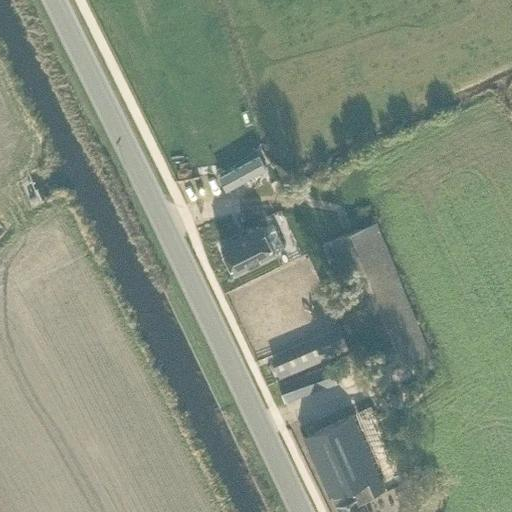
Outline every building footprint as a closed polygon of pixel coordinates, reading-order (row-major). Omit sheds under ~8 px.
[(249,161),(220,177),(227,190),(266,169),(262,162),(259,156),(249,161)] [(277,180),(271,183),(275,192),(281,189),(277,180)] [(324,243),(376,373),(428,352),(376,222),(324,243)] [(262,229),(274,253),(285,247),(273,224),(262,229)] [(268,245),(227,265),(241,294),(282,274),(268,245)] [(275,364),(280,378),(346,350),(340,336),(275,364)] [(285,401),(338,382),(331,364),(279,383),(285,401)] [(340,511),(369,511),(363,498),(384,488),(403,480),(370,405),(303,436),(330,497),(333,495),(340,511)]
